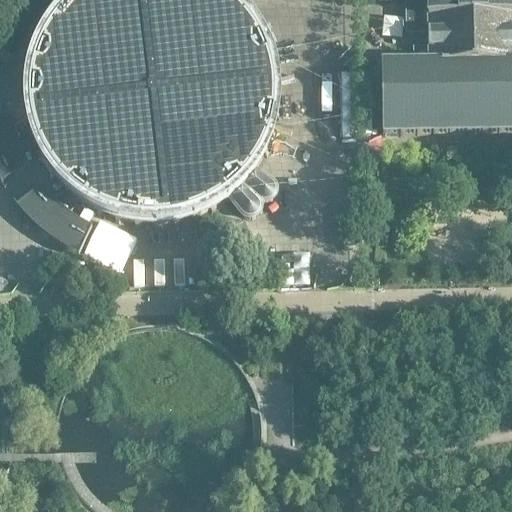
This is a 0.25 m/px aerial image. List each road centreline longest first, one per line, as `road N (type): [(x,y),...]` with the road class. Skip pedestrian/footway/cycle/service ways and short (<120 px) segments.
road 1 (residential): [(0,310),(356,300)]
road 2 (residential): [(336,0),(349,9),(356,300)]
road 3 (residential): [(356,300),(511,295)]
